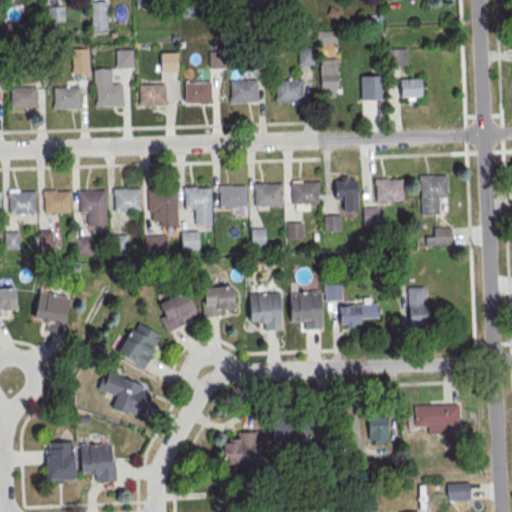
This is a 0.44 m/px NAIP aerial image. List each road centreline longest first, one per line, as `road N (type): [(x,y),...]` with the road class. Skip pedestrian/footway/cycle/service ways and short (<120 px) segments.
road 1 (residential): [(501,511),(475,0)]
road 2 (residential): [(511,134),(0,150)]
road 3 (residential): [(511,361),(214,373)]
road 4 (residential): [(214,373),(164,456),(156,511)]
road 5 (residential): [(6,511),(11,378)]
